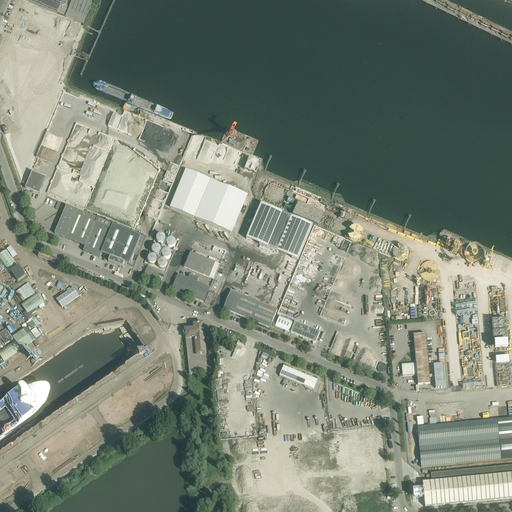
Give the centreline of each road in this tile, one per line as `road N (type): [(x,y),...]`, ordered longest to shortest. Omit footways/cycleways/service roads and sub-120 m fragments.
road 1 (unclassified): [(403,511),(385,389),(44,247),(30,236),(0,152)]
road 2 (unknown): [(92,123),(70,121),(44,189),(21,212)]
road 3 (unknown): [(239,250),(251,186),(199,160)]
